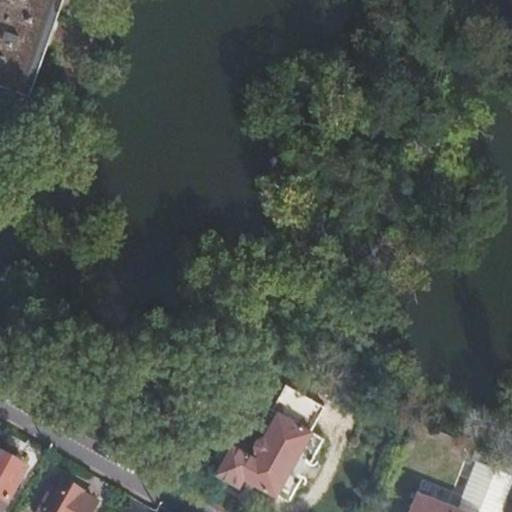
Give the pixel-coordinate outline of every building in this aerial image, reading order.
[(0,0),(0,81),(26,91),(31,77),(37,79),(63,2),(58,0),(0,0)] [(325,406),(288,384),(273,410),(279,413),(266,435),(264,434),(256,435),(252,441),(253,447),(257,450),(253,456),(217,435),(201,462),(240,486),(245,479),(276,497),(277,495),(289,501),(325,440),(310,431),(325,406)] [(483,446),(477,444),(471,459),(475,460),(477,461),(483,446)] [(407,511),(499,511),(511,481),(511,457),(483,446),(477,461),(475,460),(456,507),(416,490),(407,511)] [(0,511),(1,511),(26,470),(0,455),(0,511)] [(90,511),(96,503),(61,483),(49,504),(43,501),(37,511),(90,511)]
